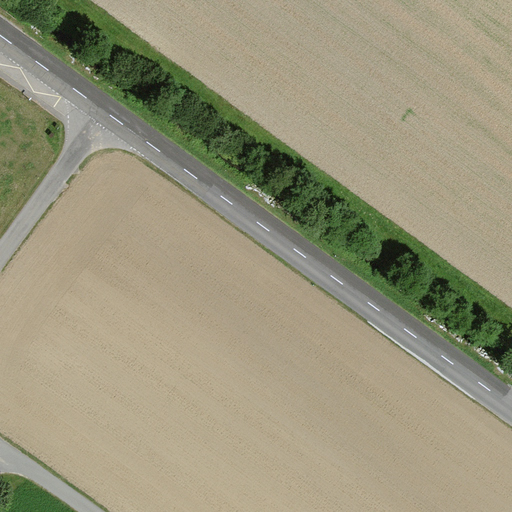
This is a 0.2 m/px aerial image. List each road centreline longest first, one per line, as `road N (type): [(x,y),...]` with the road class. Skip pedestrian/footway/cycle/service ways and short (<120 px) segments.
road 1 (secondary): [(106,112),(511,406)]
road 2 (residential): [(106,112),(0,261)]
road 3 (secondary): [(0,34),(106,112)]
